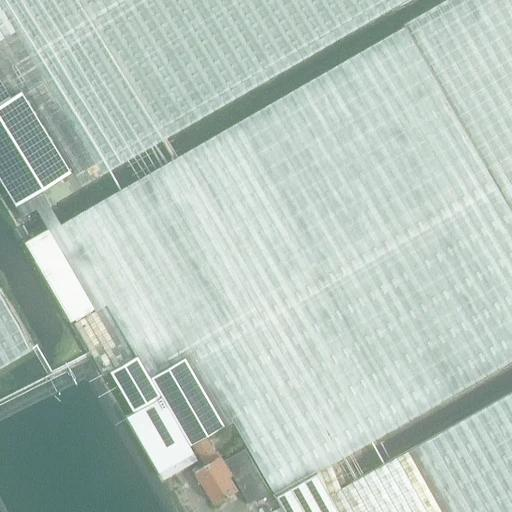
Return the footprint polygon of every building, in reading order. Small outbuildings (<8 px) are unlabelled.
[(0,0),(0,79),(12,98),(21,92),(80,188),(325,46),(406,0),(0,0)] [(29,199),(16,207),(22,216),(34,209),(44,227),(46,230),(23,243),(70,322),(71,321),(73,324),(88,352),(93,360),(103,377),(109,373),(136,357),(149,378),(192,352),(233,422),(275,496),(316,473),(337,511),(511,511),(511,392),(339,490),(330,464),(511,360),(511,0),(444,0),(402,24),(403,27),(60,225),(57,220),(49,206),(41,192),(40,193),(29,199)] [(0,104),(12,98),(0,79),(0,104)] [(0,104),(0,180),(16,207),(29,199),(40,193),(41,192),(49,206),(80,188),(21,92),(12,98),(0,104)] [(0,368),(31,350),(9,313),(0,296),(0,368)] [(191,446),(204,439),(233,422),(192,352),(149,378),(136,357),(109,373),(132,413),(160,396),(189,447),(191,446)] [(162,479),(196,459),(189,447),(160,396),(132,413),(125,417),(162,479)] [(204,439),(191,446),(203,467),(193,473),(213,506),(236,493),(227,478),(230,476),(216,452),(213,454),(204,439)] [(268,491),(244,448),(224,460),(248,502),(268,491)] [(283,511),(337,511),(316,473),(275,496),(283,511)]
